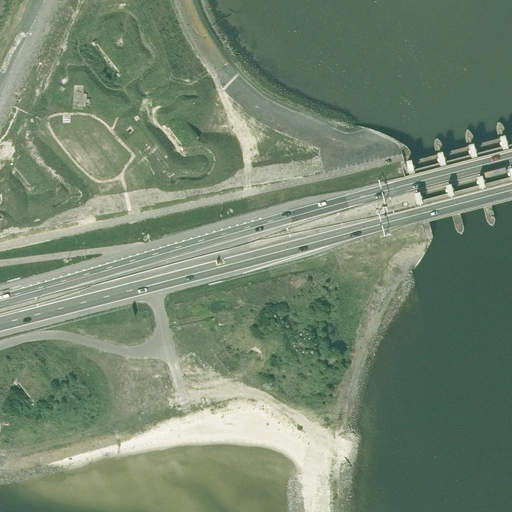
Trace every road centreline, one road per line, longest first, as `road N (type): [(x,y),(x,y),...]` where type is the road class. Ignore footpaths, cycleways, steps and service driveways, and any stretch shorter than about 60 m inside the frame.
road 1 (motorway): [(511,158),(249,228)]
road 2 (motorway): [(258,257),(511,189)]
road 3 (motorway): [(65,307),(258,257)]
road 4 (motorway): [(249,228),(75,277)]
